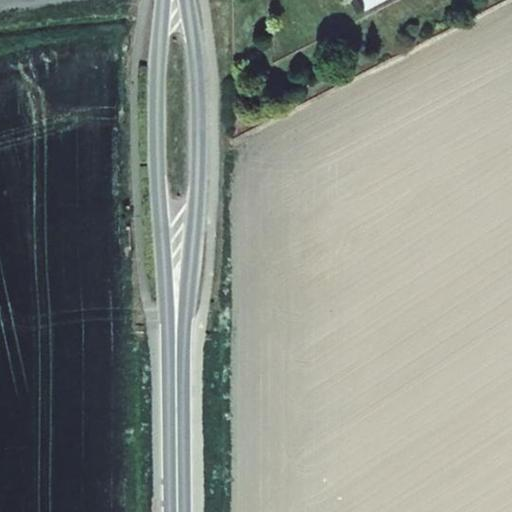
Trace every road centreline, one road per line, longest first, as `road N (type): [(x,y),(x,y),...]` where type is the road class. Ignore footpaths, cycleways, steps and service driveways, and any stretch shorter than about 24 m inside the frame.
road 1 (secondary): [(176,397),(198,184),(187,0)]
road 2 (secondary): [(163,0),(156,161),(176,397)]
